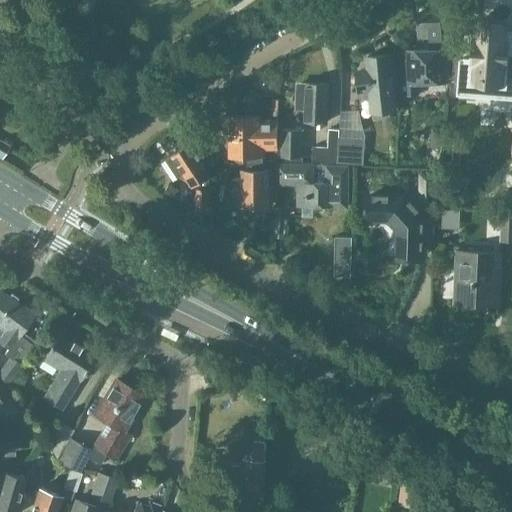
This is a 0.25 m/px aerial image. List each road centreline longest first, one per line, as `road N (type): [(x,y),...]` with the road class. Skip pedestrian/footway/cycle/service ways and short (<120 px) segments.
road 1 (residential): [(511,385),(418,355),(281,286),(216,246),(101,152),(295,41),(385,0)]
road 2 (secondary): [(303,361),(9,179)]
road 3 (secondary): [(0,211),(69,252),(303,361)]
road 4 (residential): [(187,479),(176,363),(0,251)]
road 5 (secondary): [(511,469),(303,361)]
